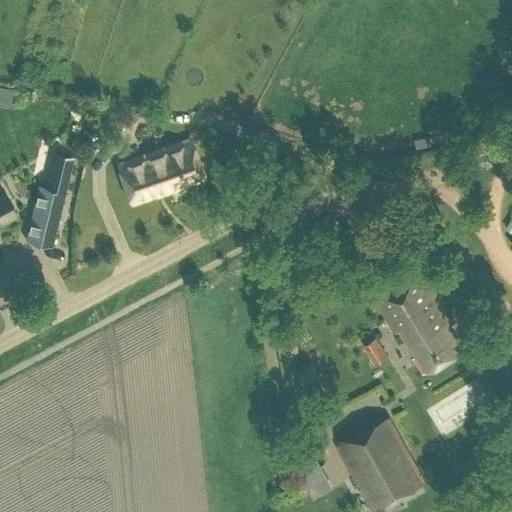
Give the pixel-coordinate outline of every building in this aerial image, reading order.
[(201,174),(188,138),(162,147),(163,149),(141,157),(140,154),(116,162),(129,200),(153,191),(152,190),(166,185),(165,181),(179,176),(181,181),(201,174)] [(73,154),(53,149),(45,184),(38,182),(25,238),(52,245),(73,154)] [(0,221),(15,214),(1,187),(0,187),(0,221)] [(398,297),(393,289),(377,299),(397,331),(399,329),(416,355),(413,357),(423,372),(462,348),(448,325),(453,322),(421,272),(403,283),(408,291),(398,297)] [(376,363),(387,356),(375,336),(364,343),(376,363)] [(342,441),(337,444),(361,486),(359,488),(362,495),(365,493),(373,508),(378,506),(380,510),(383,509),(402,504),(403,504),(401,500),(398,495),(424,480),(400,437),(374,451),(357,421),(340,437),(342,441)] [(313,452),(295,461),(304,477),(321,467),(313,452)]
